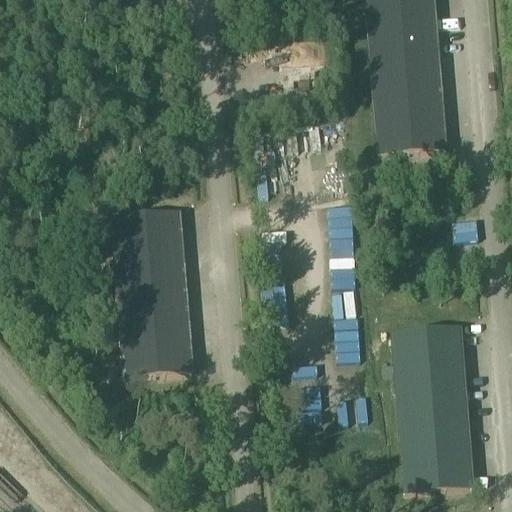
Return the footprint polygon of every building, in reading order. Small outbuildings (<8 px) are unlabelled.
[(159,0),(88,0),(90,22),(161,16),(159,0)] [(375,162),(445,157),(431,0),(385,0),(362,2),(375,162)] [(314,159),(313,139),(297,140),(298,159),(314,159)] [(191,380),(178,218),(106,225),(120,386),(191,380)] [(358,337),(357,321),(299,324),(300,340),(358,337)] [(402,501),(472,495),(459,334),(388,340),(402,501)] [(34,458),(16,476),(45,506),(63,488),(34,458)]
